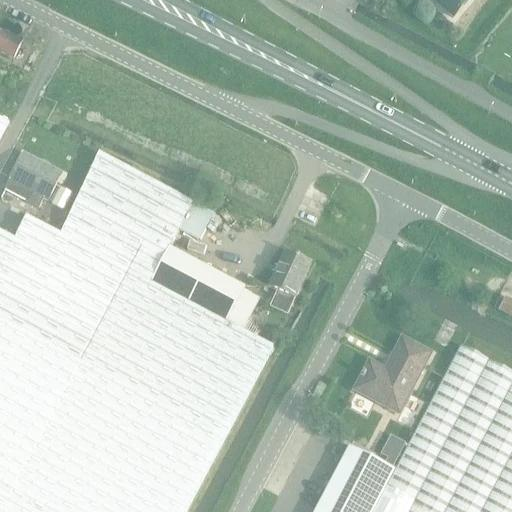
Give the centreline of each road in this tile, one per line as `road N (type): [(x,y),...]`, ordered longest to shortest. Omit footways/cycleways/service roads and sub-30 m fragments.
road 1 (primary): [(473,165),(152,0)]
road 2 (unclassified): [(236,511),(405,198)]
road 3 (unclassified): [(473,165),(453,129),(269,0)]
road 4 (unclassified): [(473,165),(427,166),(273,110),(231,111)]
road 5 (unclassified): [(511,114),(300,0)]
road 6 (unclassified): [(231,111),(19,0)]
road 7 (unclassified): [(405,198),(231,111)]
road 8 (unclassified): [(511,253),(405,198)]
